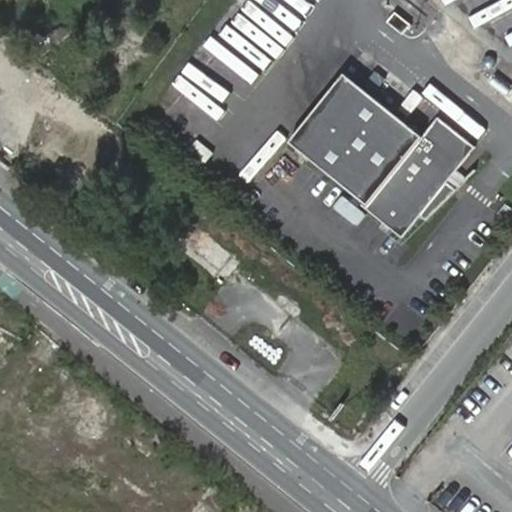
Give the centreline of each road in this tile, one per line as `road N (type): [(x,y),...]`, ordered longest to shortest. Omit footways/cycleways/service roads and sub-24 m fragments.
road 1 (secondary): [(354,492),(0,205)]
road 2 (secondary): [(0,249),(324,511)]
road 3 (unclassified): [(511,296),(354,492)]
